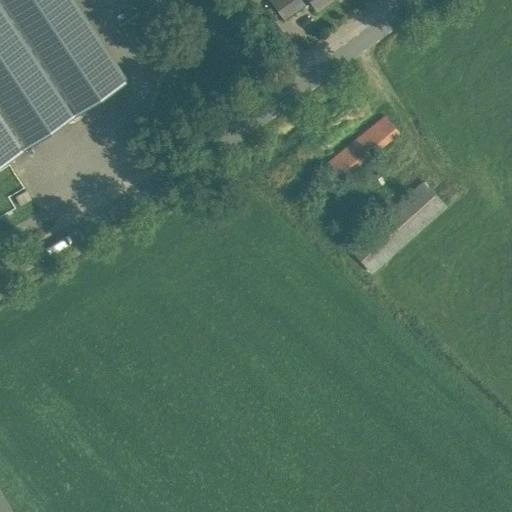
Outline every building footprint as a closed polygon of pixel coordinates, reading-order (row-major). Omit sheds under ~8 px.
[(0,0),(0,157),(126,81),(72,0),(0,0)] [(271,0),(285,18),(309,0),(311,0),(318,9),(330,0),(271,0)] [(324,166),(336,181),(398,130),(386,115),(324,166)] [(348,248),(371,274),(446,208),(423,182),(348,248)] [(0,511),(12,511),(0,490),(0,511)]
